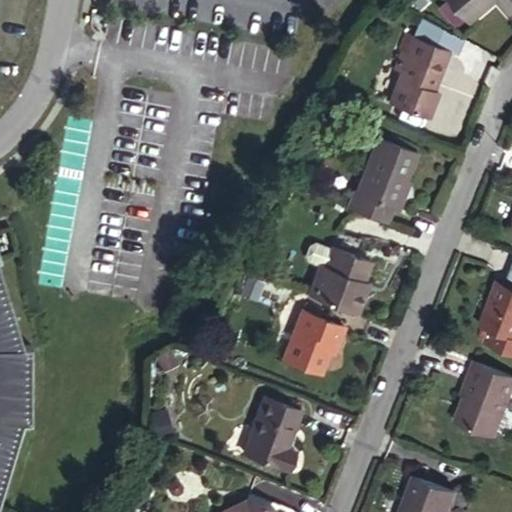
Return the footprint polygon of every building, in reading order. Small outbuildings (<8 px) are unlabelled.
[(511,0),(443,0),(463,23),(491,1),(504,18),(511,11),(511,0)] [(392,73),(380,103),(419,118),(426,99),(418,97),(436,48),(403,37),(398,53),(389,50),(382,69),(392,73)] [(343,193),(337,207),(376,222),(381,207),(387,209),(407,155),(366,140),(347,194),(343,193)] [(292,262),(306,268),(311,270),(320,250),(302,244),(295,244),(288,258),(292,262)] [(306,268),(295,293),(347,313),(353,296),(346,295),(357,265),(320,249),(320,250),(311,270),(306,268)] [(478,327),(488,331),(511,339),(511,274),(506,288),(496,284),(489,298),(496,300),(493,307),(486,307),(478,327)] [(233,276),(229,288),(242,294),(248,281),(233,276)] [(0,486),(19,426),(27,426),(26,341),(18,342),(0,292),(0,486)] [(293,303),(289,313),(309,321),(313,311),(293,303)] [(289,313),(271,359),(311,375),(318,354),(323,355),(333,330),(309,321),(289,313)] [(511,339),(488,331),(481,349),(511,359),(511,339)] [(159,349),(141,356),(149,375),(166,368),(159,349)] [(511,380),(511,379),(467,362),(459,382),(466,385),(451,424),(490,439),(511,380)] [(254,394),(231,453),(278,472),(287,450),(277,446),(292,410),(254,394)] [(401,495),(394,511),(433,511),(434,511),(443,511),(451,488),(406,470),(397,493),(401,495)] [(166,489),(164,497),(167,503),(167,502),(170,502),(172,502),(175,502),(178,499),(179,497),(179,492),(177,489),(174,487),(171,487),(166,489)] [(271,511),(248,503),(226,511),(271,511)]
